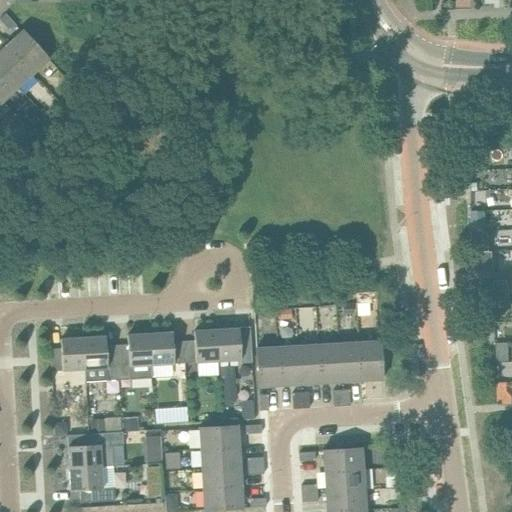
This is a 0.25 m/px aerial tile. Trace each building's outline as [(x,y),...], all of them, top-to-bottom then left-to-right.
[(5,14),(0,18),(0,20),(10,31),(16,26),(5,14)] [(22,30),(6,45),(34,74),(49,60),(22,30)] [(6,45),(0,50),(0,68),(18,88),(34,74),(6,45)] [(0,68),(0,98),(3,102),(18,88),(0,68)] [(485,148),(471,149),(471,162),(485,161),(485,148)] [(471,180),(471,191),(480,191),(480,180),(471,180)] [(486,200),(472,200),(473,210),(487,209),(486,200)] [(472,233),(473,245),(479,244),(483,240),(483,233),(472,233)] [(508,289),(497,289),(498,300),(508,300),(508,289)] [(356,293),(356,304),(377,303),(376,292),(356,293)] [(352,303),(343,304),(344,314),(353,313),(352,304),(352,303)] [(483,306),(483,320),(502,319),(501,306),(483,306)] [(238,329),(216,330),(218,361),(251,359),(250,337),(249,328),(238,329)] [(218,361),(216,330),(195,331),(195,341),(183,341),(184,363),(218,361)] [(172,332),(149,334),(151,365),(184,363),(183,341),(172,342),(172,332)] [(127,344),(116,345),(119,380),(151,378),(150,365),(151,365),(149,334),(127,335),(127,344)] [(82,338),(85,382),(119,380),(116,345),(106,346),(105,336),(82,338)] [(51,371),(84,369),(82,338),(60,339),(61,348),(50,349),(51,371)] [(379,340),(359,342),(361,381),(382,380),(379,340)] [(359,342),(338,343),(341,383),(361,381),(359,342)] [(338,343),(318,344),(320,384),(341,383),(338,343)] [(318,344),(297,345),(299,385),(320,384),(318,344)] [(297,345),(276,347),(279,386),(299,385),(297,345)] [(276,347),(256,348),(258,388),(279,386),(276,347)] [(497,383),(498,404),(511,404),(511,396),(507,391),(506,382),(497,383)] [(333,391),(333,406),(342,406),(341,390),(333,391)] [(341,390),(342,406),(350,405),(349,390),(341,390)] [(300,393),(301,408),(309,408),(308,392),(300,393)] [(292,393),(293,409),(301,408),(300,393),(292,393)] [(259,395),(260,411),(269,410),(268,395),(259,395)] [(240,400),(242,419),(255,418),(254,399),(240,400)] [(187,407),(175,407),(176,423),(188,422),(187,407)] [(122,418),(123,432),(138,431),(137,417),(122,418)] [(89,419),(90,433),(105,432),(104,418),(89,419)] [(53,423),(54,435),(66,434),(66,422),(53,423)] [(198,428),(199,449),(239,446),(237,425),(198,428)] [(261,433),(261,425),(245,426),(245,434),(261,433)] [(77,446),(67,446),(69,469),(113,466),(111,443),(122,443),(122,432),(98,433),(76,435),(77,446)] [(199,449),(200,469),(240,467),(239,446),(199,449)] [(322,451),(323,471),(363,469),(361,448),(322,451)] [(299,453),(299,461),(315,460),(314,452),(299,453)] [(247,458),(248,466),(263,465),(263,457),(247,458)] [(248,466),(248,475),(264,474),(263,465),(248,466)] [(79,491),(80,502),(102,501),(102,489),(114,489),(113,466),(69,469),(70,491),(79,491)] [(158,467),(146,468),(146,479),(159,478),(158,467)] [(200,469),(201,490),(241,488),(240,467),(200,469)] [(385,469),(386,487),(402,487),(401,468),(385,469)] [(323,471),(324,492),(364,489),(363,469),(323,471)] [(301,486),(301,494),(317,492),(316,485),(301,486)] [(241,488),(201,490),(203,511),(243,508),(241,488)] [(324,492),(325,511),(334,511),(365,510),(364,489),(324,492)] [(301,494),(302,502),(317,501),(317,492),(301,494)] [(266,506),(265,498),(250,499),(250,507),(266,506)]
